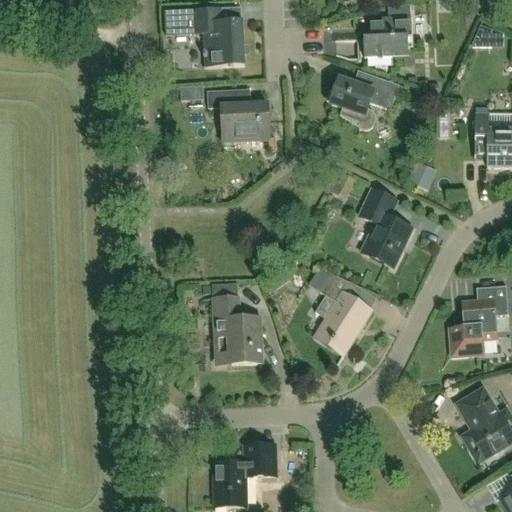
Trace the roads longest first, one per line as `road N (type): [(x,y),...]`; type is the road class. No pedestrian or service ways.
road 1 (tertiary): [(155,422),(134,0)]
road 2 (residential): [(381,385),(459,242),(511,208)]
road 3 (residential): [(155,422),(326,414)]
road 4 (residential): [(456,511),(381,385)]
